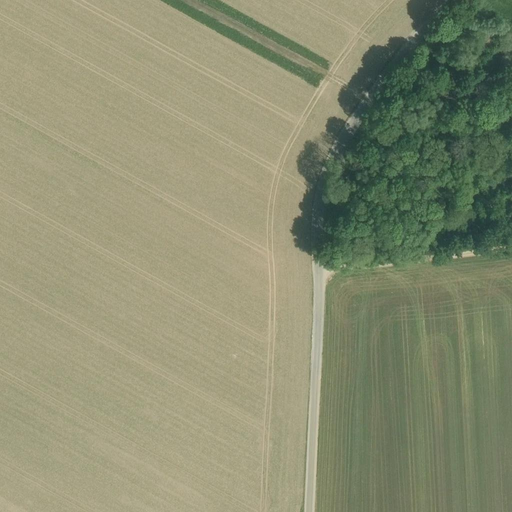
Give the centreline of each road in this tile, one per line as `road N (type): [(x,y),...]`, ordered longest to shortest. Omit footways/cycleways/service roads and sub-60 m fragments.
road 1 (unclassified): [(308,511),(319,202),(335,146),(393,63),(454,0)]
road 2 (track): [(368,99),(195,0)]
road 3 (track): [(320,269),(511,244)]
